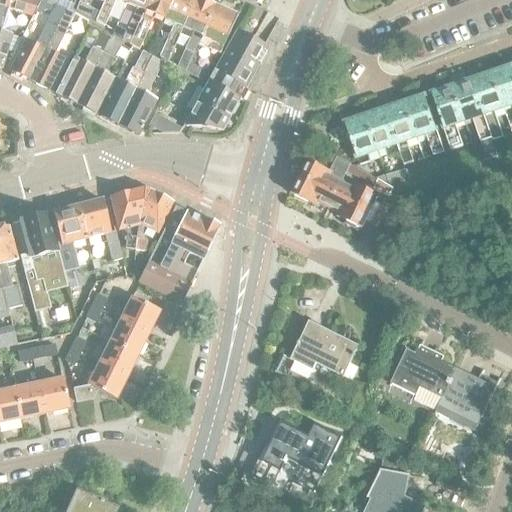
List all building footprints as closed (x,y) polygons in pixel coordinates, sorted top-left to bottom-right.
[(0,0),(0,69),(1,70),(11,36),(0,33),(8,8),(33,15),(35,11),(40,1),(35,0),(0,0)] [(127,0),(105,0),(100,13),(96,22),(104,27),(115,0),(116,0),(126,4),(127,0)] [(131,45),(149,0),(127,0),(126,4),(136,9),(127,31),(116,26),(112,34),(123,40),(131,45)] [(153,16),(163,20),(172,0),(149,0),(131,45),(139,49),(153,16)] [(194,0),(172,0),(163,20),(174,25),(160,58),(168,62),(182,29),(194,0)] [(214,6),(200,0),(194,0),(182,29),(193,33),(178,67),(186,71),(190,63),(200,39),(214,6)] [(25,40),(9,72),(29,82),(55,28),(65,9),(56,6),(45,3),(40,1),(35,11),(41,14),(43,11),(45,11),(51,13),(46,22),(35,46),(34,46),(25,40)] [(75,9),(96,22),(100,13),(79,1),(75,9)] [(210,49),(220,53),(231,30),(237,16),(214,6),(200,39),(213,44),(210,49)] [(55,28),(29,82),(48,92),(64,60),(54,55),(74,13),(65,9),(55,28)] [(110,38),(100,32),(83,64),(74,59),(55,95),(76,106),(110,38)] [(235,32),(207,83),(212,86),(212,85),(238,99),(240,100),(260,64),(257,63),(266,49),(235,32)] [(115,80),(114,79),(129,49),(125,47),(110,77),(105,75),(113,58),(112,57),(119,42),(110,38),(76,106),(96,116),(115,80)] [(123,84),(115,80),(96,116),(117,126),(151,59),(140,53),(133,68),(131,67),(123,84)] [(162,64),(151,59),(117,126),(138,137),(156,101),(146,95),(162,64)] [(208,72),(190,63),(186,71),(203,80),(208,72)] [(511,68),(492,75),(504,111),(511,108),(511,68)] [(495,114),(504,111),(492,75),(472,81),(492,139),(502,136),(495,114)] [(472,81),(452,88),(464,124),(473,121),(480,143),(492,139),(472,81)] [(207,83),(204,88),(183,126),(185,127),(222,131),(240,100),(238,99),(212,85),(212,86),(207,83)] [(455,128),(464,124),(452,88),(432,95),(451,148),(461,145),(455,128)] [(405,104),(417,140),(426,137),(429,142),(433,155),(443,152),(425,97),(405,104)] [(408,149),(407,144),(417,140),(405,104),(385,111),(399,152),(403,165),(414,161),(410,148),(408,149)] [(399,152),(385,111),(365,117),(378,154),(387,151),(388,156),(399,152)] [(345,124),(359,165),(369,162),(367,157),(378,154),(365,117),(345,124)] [(312,199),(329,207),(350,165),(340,159),(332,173),(309,162),(293,195),(310,204),(312,199)] [(350,165),(329,207),(346,216),(343,220),(361,229),(377,196),(343,179),(350,165)] [(403,169),(385,175),(389,188),(390,188),(407,182),(403,169)] [(374,179),(389,188),(385,175),(374,179)] [(144,190),(110,199),(118,231),(137,226),(136,218),(149,192),(144,190)] [(136,237),(134,250),(145,251),(147,239),(143,238),(145,228),(157,234),(172,204),(149,192),(136,218),(137,226),(137,227),(136,237)] [(110,231),(102,201),(78,207),(87,239),(104,235),(111,261),(121,258),(114,230),(110,231)] [(395,208),(385,203),(382,202),(370,225),(383,232),(395,208)] [(56,247),(63,271),(73,268),(68,250),(72,249),(70,244),(87,239),(78,207),(52,214),(61,246),(56,247)] [(203,221),(175,207),(146,265),(137,283),(180,304),(219,227),(204,220),(203,221)] [(27,253),(19,255),(33,311),(46,307),(40,282),(64,275),(63,271),(56,247),(48,215),(19,222),(27,253)] [(8,227),(0,228),(0,280),(7,308),(21,305),(17,285),(11,286),(6,265),(17,261),(8,227)] [(125,236),(123,249),(134,250),(136,237),(125,236)] [(0,319),(9,318),(7,308),(0,280),(0,319)] [(89,307),(106,315),(107,312),(101,309),(107,296),(97,291),(89,307)] [(131,299),(120,321),(147,335),(158,313),(131,299)] [(106,315),(89,307),(85,317),(95,322),(99,314),(105,317),(106,315)] [(357,350),(341,343),(345,335),(322,324),(311,318),(309,322),(290,360),(312,371),(315,364),(339,376),(346,363),(350,365),(357,350)] [(137,356),(147,335),(120,321),(109,343),(137,356)] [(11,326),(0,328),(0,348),(16,345),(11,326)] [(69,350),(79,355),(86,341),(76,336),(69,350)] [(109,343),(99,364),(126,378),(137,356),(109,343)] [(31,348),(33,360),(46,357),(46,356),(56,354),(54,344),(31,348)] [(420,388),(442,399),(456,370),(446,365),(441,363),(444,357),(420,346),(416,355),(407,350),(390,384),(416,396),(420,388)] [(33,360),(31,348),(16,351),(18,363),(33,360)] [(79,355),(69,350),(64,360),(74,365),(79,355)] [(88,386),(96,390),(115,400),(126,378),(99,364),(88,386)] [(495,389),(456,370),(442,399),(481,418),(495,389)] [(68,410),(62,380),(38,385),(44,415),(68,410)] [(14,390),(21,420),(44,415),(38,385),(14,390)] [(91,400),(96,390),(88,386),(72,389),(73,391),(74,390),(77,403),(78,403),(78,402),(91,400)] [(0,424),(21,420),(14,390),(0,392),(0,424)] [(250,474),(249,477),(276,490),(282,478),(309,491),(314,494),(342,438),(315,424),(309,436),(281,423),(280,425),(275,434),(274,436),(269,447),(265,445),(264,447),(258,459),(257,461),(250,474)] [(406,498),(410,479),(410,476),(381,471),(368,499),(371,500),(364,511),(424,511),(426,508),(406,498)] [(111,511),(113,509),(79,494),(71,511),(111,511)]
